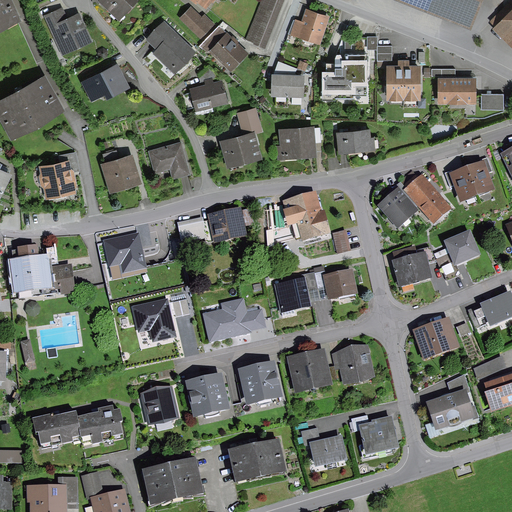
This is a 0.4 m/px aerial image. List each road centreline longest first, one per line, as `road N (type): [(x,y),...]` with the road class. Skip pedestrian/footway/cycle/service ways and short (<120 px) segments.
road 1 (residential): [(358,178),(212,198),(76,230),(0,232)]
road 2 (residential): [(358,178),(421,471)]
road 3 (residential): [(511,76),(327,0)]
road 4 (residential): [(511,130),(358,178)]
road 5 (residential): [(421,471),(287,511)]
